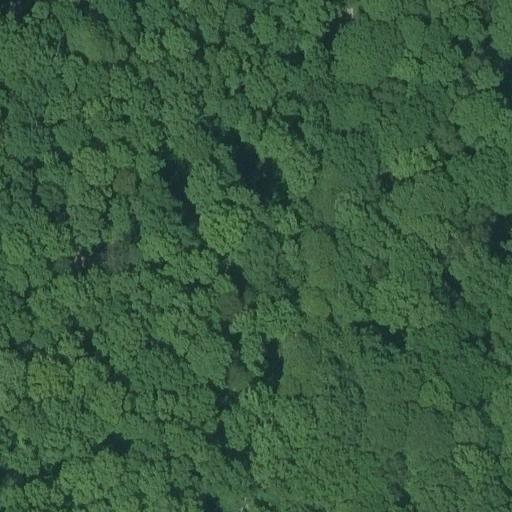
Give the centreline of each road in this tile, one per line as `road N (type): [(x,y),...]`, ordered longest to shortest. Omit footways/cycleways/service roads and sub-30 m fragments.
road 1 (unclassified): [(247,511),(285,390),(327,200),(342,0)]
road 2 (unknown): [(389,188),(330,175),(135,254),(0,266)]
road 3 (unknown): [(379,0),(389,188)]
road 4 (unknown): [(511,230),(389,188)]
